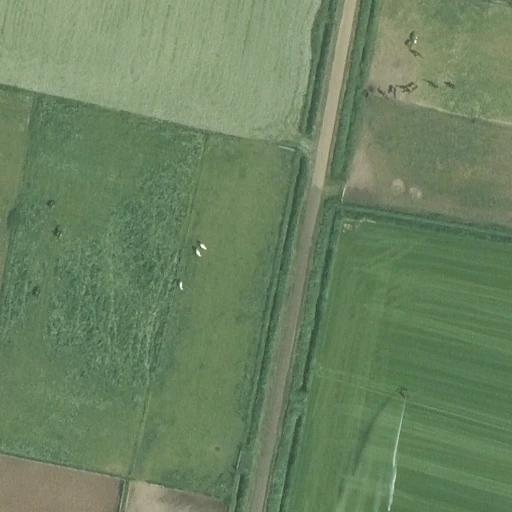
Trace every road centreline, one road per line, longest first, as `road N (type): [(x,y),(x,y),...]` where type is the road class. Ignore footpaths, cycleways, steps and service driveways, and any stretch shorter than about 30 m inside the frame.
road 1 (unclassified): [(250,511),(342,0)]
road 2 (track): [(511,230),(306,191)]
